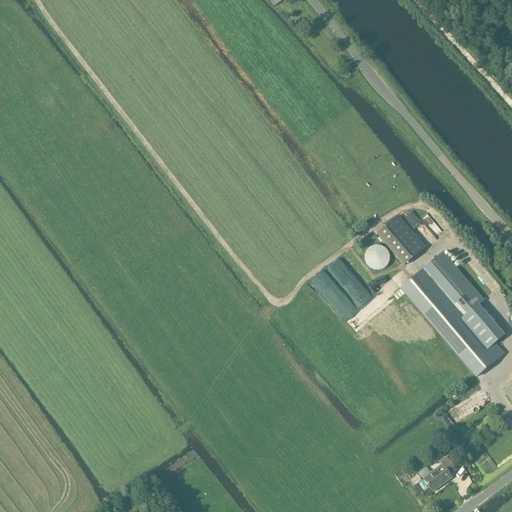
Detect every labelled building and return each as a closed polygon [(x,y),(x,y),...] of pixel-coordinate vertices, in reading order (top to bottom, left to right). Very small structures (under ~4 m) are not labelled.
[(403,267),(425,248),(398,217),(377,235),(403,267)] [(443,254),(400,290),(476,379),(505,354),(496,344),(504,336),(478,306),(483,301),(443,254)] [(511,384),(503,391),(511,403),(511,384)] [(442,446),(450,458),(460,451),(452,439),(442,446)] [(449,475),(455,471),(445,458),(439,463),(441,466),(422,481),(432,493),(451,478),(449,475)]
